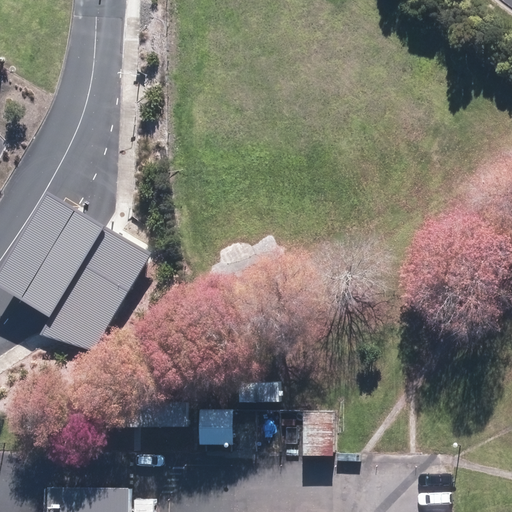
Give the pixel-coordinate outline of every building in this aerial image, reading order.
[(485,68),(394,0),(204,0),(248,33),(227,60),(258,83),(245,100),(277,124),(303,89),(320,102),(298,132),(363,181),(395,138),(419,156),(485,68)] [(503,174),(511,169),(511,106),(508,99),(451,127),(473,172),(497,160),(503,174)] [(220,104),(181,102),(179,143),(218,145),(220,104)] [(293,145),(267,174),(301,205),(328,177),(293,145)] [(231,168),(184,178),(188,197),(213,192),(217,210),(239,205),(231,168)] [(349,192),(209,261),(233,308),(433,209),(421,183),(360,213),(349,192)] [(3,279),(59,314),(113,226),(56,191),(3,279)] [(48,329),(100,348),(158,249),(115,221),(113,226),(59,314),(48,329)] [(190,398),(165,396),(161,452),(186,454),(190,398)] [(240,408),(207,409),(208,443),(241,441),(240,408)] [(342,411),(312,409),(309,450),(340,452),(342,411)] [(134,511),(135,487),(54,486),(53,511),(134,511)]
